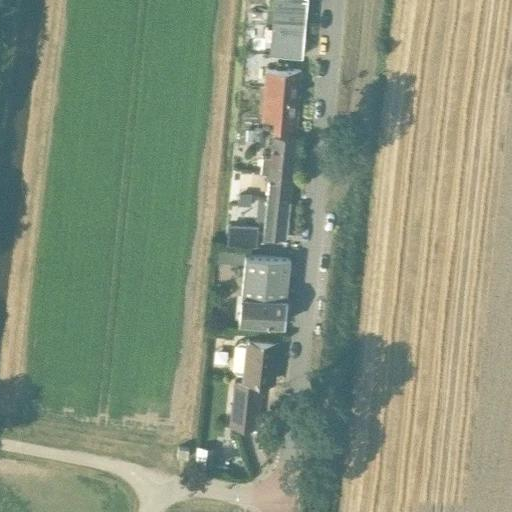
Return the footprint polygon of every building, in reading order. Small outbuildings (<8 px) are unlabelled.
[(303,39),(305,0),(273,0),(271,25),(264,25),(264,37),(270,37),(268,51),(301,54),(302,50),(306,48),(307,41),(303,39)] [(277,98),(297,100),(300,71),(286,70),(287,66),(276,64),(275,69),(266,68),(263,93),(277,94),(277,98)] [(294,129),(297,100),(277,98),(277,94),(263,93),(261,115),(274,116),(273,127),(294,129)] [(245,128),(244,139),(261,139),(261,130),(261,128),(245,127),(245,128)] [(267,173),(291,175),(294,135),(271,132),(267,173)] [(288,203),(291,175),(267,173),(264,201),(288,203)] [(238,191),(237,202),(249,203),(251,192),(238,191)] [(285,236),(288,203),(264,201),(261,234),(285,236)] [(227,221),(225,242),(255,245),(257,224),(227,221)] [(215,247),(214,259),(223,259),(224,248),(215,247)] [(282,322),(288,259),(244,255),(240,291),(238,318),(282,322)] [(234,344),(231,368),(236,373),(241,373),(240,379),(244,379),(274,382),(275,369),(277,342),(278,339),(245,336),(245,339),(244,341),(239,340),(234,344)] [(256,427),(260,383),(232,380),(228,424),(256,427)] [(187,444),(177,443),(176,455),(186,456),(187,444)] [(199,445),(196,465),(208,466),(211,447),(199,445)] [(234,461),(231,468),(234,475),(246,471),(242,459),(234,461)]
